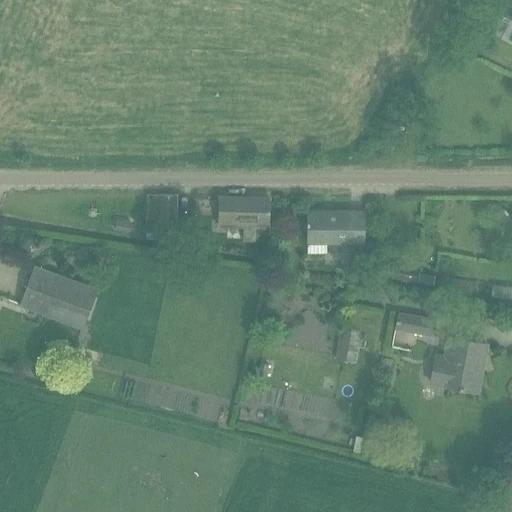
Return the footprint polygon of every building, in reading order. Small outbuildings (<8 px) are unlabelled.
[(147,196),(147,216),(147,219),(158,220),(158,228),(175,229),(176,196),(147,196)] [(219,198),(219,218),(218,228),(243,229),(243,242),(256,242),(256,224),(268,224),(269,199),(219,198)] [(308,212),(308,233),(308,243),(308,251),(327,251),(327,243),(349,243),(349,265),(363,265),(363,243),(363,212),(308,212)] [(379,276),(417,283),(419,269),(382,262),(379,276)] [(20,306),(82,329),(97,290),(34,267),(20,306)] [(511,278),(490,276),(489,290),(511,292),(511,278)] [(395,329),(432,336),(435,320),(398,313),(395,329)] [(431,384),(458,389),(477,392),(487,345),(448,338),(445,358),(436,356),(431,384)] [(339,344),(336,369),(345,370),(349,346),(339,344)]
